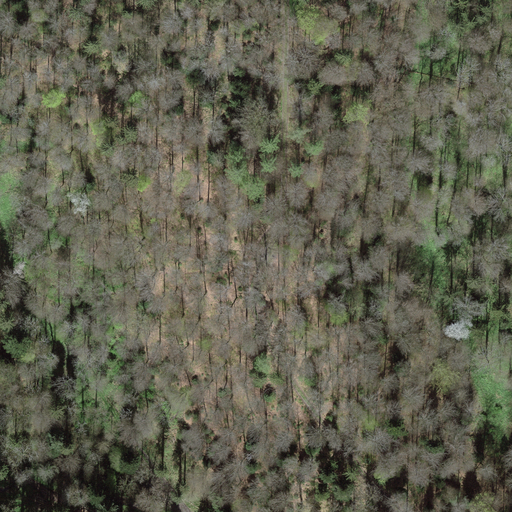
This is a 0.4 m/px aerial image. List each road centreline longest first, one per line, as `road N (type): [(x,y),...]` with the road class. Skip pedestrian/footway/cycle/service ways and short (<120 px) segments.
road 1 (track): [(285,0),(283,207),(253,274),(253,309),(299,393),(397,511)]
road 2 (track): [(419,0),(410,178),(431,255),(511,450)]
